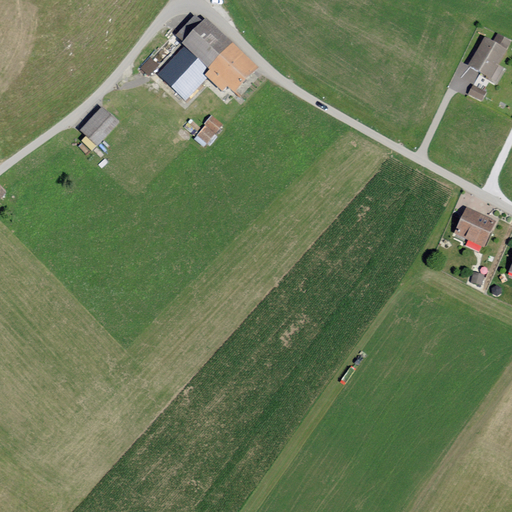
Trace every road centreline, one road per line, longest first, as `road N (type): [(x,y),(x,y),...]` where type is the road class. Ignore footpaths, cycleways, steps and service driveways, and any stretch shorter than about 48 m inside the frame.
road 1 (unclassified): [(187,0),(273,77),(511,209)]
road 2 (unclassified): [(180,0),(118,73),(0,169)]
